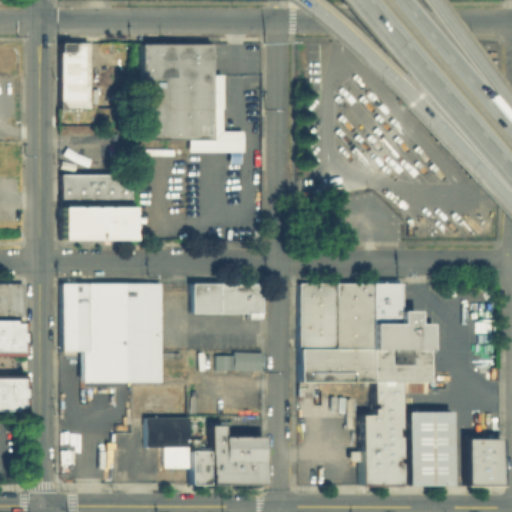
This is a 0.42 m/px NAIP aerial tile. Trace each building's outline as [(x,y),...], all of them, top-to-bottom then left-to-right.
[(57,50),(68,50),(68,41),(86,41),(86,106),(57,106),(57,50)] [(68,41),(68,50),(57,50),(57,41),(68,41)] [(206,42),(206,73),(216,73),(217,129),(237,129),(237,150),(182,150),(182,138),(134,138),(134,43),(206,42)] [(130,205),(57,205),(57,172),(130,172),(130,205)] [(130,205),(130,238),(57,237),(57,205),(130,205)] [(0,281),(21,281),(21,314),(0,314),(0,281)] [(158,281),(157,380),(78,380),(78,350),(58,349),(58,281),(158,281)] [(253,311),(253,317),(245,317),(245,311),(187,311),(187,282),(259,282),(259,311),(253,311)] [(329,282),(329,347),(293,347),(293,282),(329,282)] [(365,282),(366,347),(329,347),(329,282),(365,282)] [(394,308),(394,323),(365,323),(365,282),(394,282),(394,308)] [(422,347),(366,347),(365,323),(394,323),(394,308),(409,308),(409,323),(422,323),(422,347)] [(0,318),(22,318),(22,354),(0,354),(0,374),(22,374),(22,409),(0,409),(0,318)] [(329,347),(366,347),(366,380),(293,380),(293,347),(329,347)] [(422,347),(422,380),(395,380),(366,380),(366,347),(422,347)] [(226,353),(231,353),(231,350),(260,351),(260,368),(226,368),(226,369),(213,368),(210,368),(210,356),(199,356),(199,350),(226,350),(226,353)] [(366,380),(395,380),(395,484),(353,484),(353,413),(366,413),(366,380)] [(446,410),(446,484),(401,484),(401,410),(446,410)] [(138,415),(138,445),(158,445),(158,466),(183,466),(183,448),(184,415),(138,415)] [(202,482),(202,448),(202,423),(217,423),(217,434),(258,434),(258,482),(220,482),(202,482)] [(460,437),(460,482),(495,483),(496,437),(460,437)] [(183,466),(183,482),(202,482),(202,448),(183,448),(183,466)]
